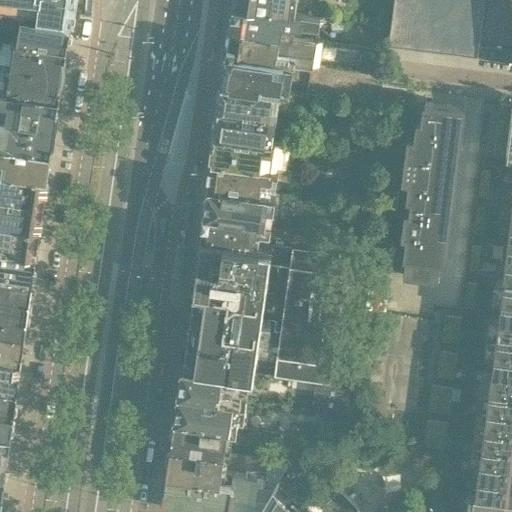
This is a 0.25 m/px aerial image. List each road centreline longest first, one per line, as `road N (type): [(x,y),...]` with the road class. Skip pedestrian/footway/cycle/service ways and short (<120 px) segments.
road 1 (residential): [(131,0),(99,62),(29,511)]
road 2 (primary): [(135,0),(66,511)]
road 3 (residential): [(129,511),(160,263),(145,206)]
road 4 (primary): [(101,511),(145,206)]
road 5 (primary): [(145,206),(179,0)]
road 6 (residential): [(511,83),(388,66)]
